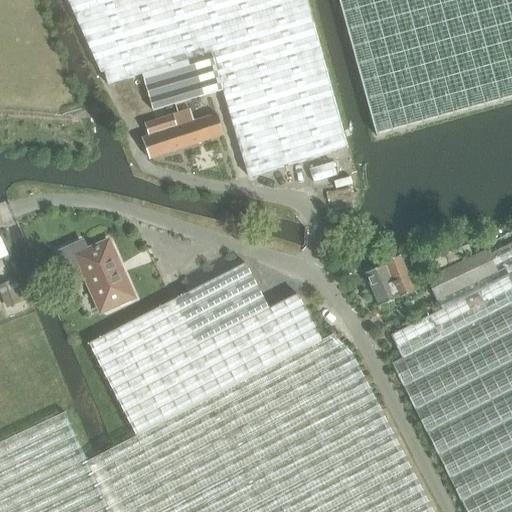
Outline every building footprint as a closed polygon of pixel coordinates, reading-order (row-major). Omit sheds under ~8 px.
[(107,85),(141,74),(200,57),(211,93),(224,89),(248,175),(341,146),(301,0),(68,0),(100,72),(103,71),(107,85)] [(511,0),(338,0),(375,134),(511,96),(511,0)] [(199,96),(211,93),(200,57),(141,74),(151,109),(164,105),(198,94),(199,96)] [(147,159),(221,134),(215,114),(192,122),(188,109),(142,124),(147,136),(140,139),(147,159)] [(332,163),(309,170),(312,182),(336,175),(332,163)] [(423,256),(431,276),(471,257),(469,253),(463,237),(442,246),(443,248),(423,256)] [(81,241),(59,251),(71,279),(82,274),(100,312),(132,298),(107,241),(85,251),(81,241)] [(511,511),(511,242),(488,254),(497,272),(437,302),(441,310),(391,336),(402,358),(391,364),(466,511),(511,511)] [(426,278),(437,302),(497,272),(488,254),(486,250),(471,257),(431,276),(426,278)] [(421,288),(417,278),(413,269),(405,273),(397,255),(381,262),(382,265),(363,274),(377,307),(421,288)] [(88,344),(136,436),(321,341),(297,295),(268,310),(244,265),(88,344)] [(0,285),(0,291),(7,309),(24,301),(15,279),(0,285)] [(106,451),(86,462),(109,511),(432,511),(350,353),(343,356),(332,335),(329,337),(321,341),(136,436),(123,443),(106,451)] [(0,511),(109,511),(62,412),(0,441),(0,511)]
